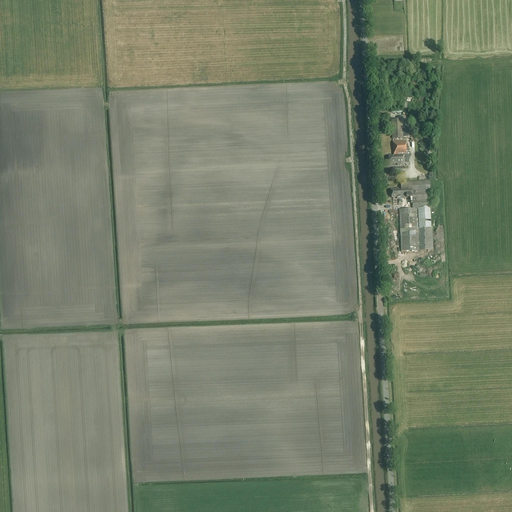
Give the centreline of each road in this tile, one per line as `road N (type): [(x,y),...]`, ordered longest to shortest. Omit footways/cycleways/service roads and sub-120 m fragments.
road 1 (tertiary): [(392,511),(362,0)]
road 2 (track): [(372,511),(344,0)]
